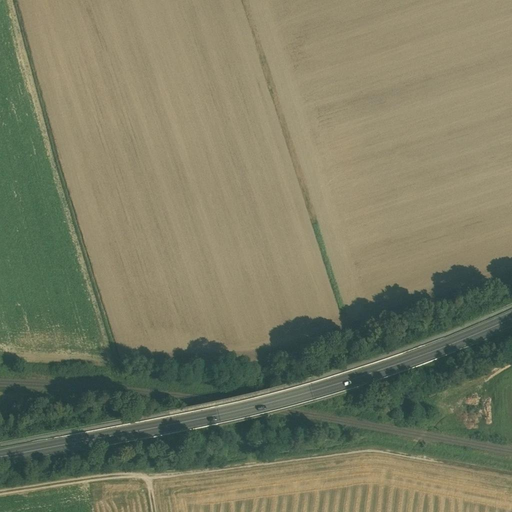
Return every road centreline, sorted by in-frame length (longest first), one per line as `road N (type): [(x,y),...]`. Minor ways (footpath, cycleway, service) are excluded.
road 1 (secondary): [(0,459),(324,389),(511,317)]
road 2 (track): [(0,492),(367,451),(511,476)]
